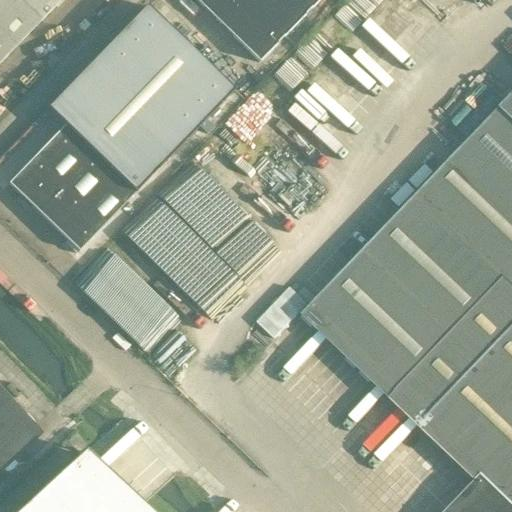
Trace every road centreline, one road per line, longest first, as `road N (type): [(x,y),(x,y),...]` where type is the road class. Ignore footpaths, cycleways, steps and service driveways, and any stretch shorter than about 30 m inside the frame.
road 1 (unclassified): [(267,511),(0,251)]
road 2 (unknown): [(511,0),(328,186)]
